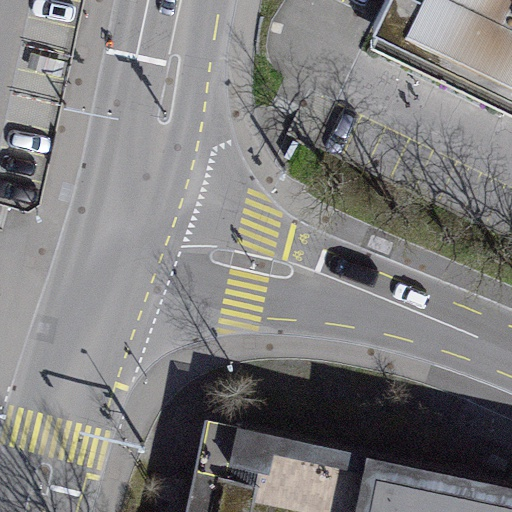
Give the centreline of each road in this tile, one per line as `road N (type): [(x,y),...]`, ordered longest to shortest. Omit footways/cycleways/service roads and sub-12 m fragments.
road 1 (tertiary): [(511,353),(311,273),(118,240)]
road 2 (tertiary): [(45,511),(59,434),(118,240)]
road 3 (tertiary): [(118,240),(180,0)]
